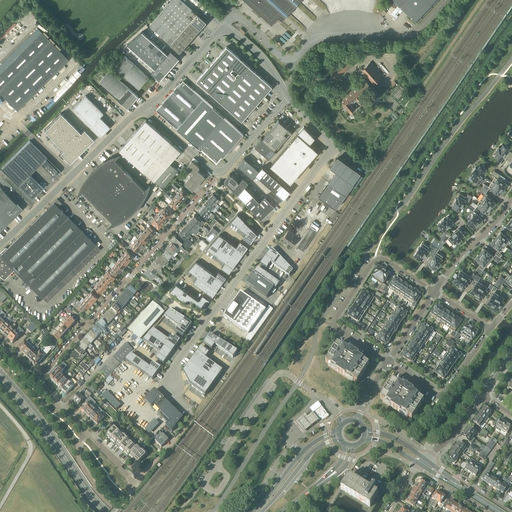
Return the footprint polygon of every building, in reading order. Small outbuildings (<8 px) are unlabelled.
[(155,30),(164,39),(165,39),(170,44),(179,52),(207,22),(197,13),(197,14),(181,0),(171,0),(159,15),(157,13),(154,16),(156,18),(149,25),(155,30)] [(245,0),(271,24),(278,17),(282,20),(300,0),(393,0),(417,22),(436,0),(245,0)] [(142,31),(127,44),(155,69),(151,73),(160,80),(179,58),(171,51),(168,54),(142,31)] [(41,32),(0,72),(0,92),(17,110),(68,59),(50,41),(41,32)] [(226,46),(196,80),(242,121),(272,86),(226,46)] [(124,56),(114,68),(138,90),(139,89),(149,78),(124,56)] [(351,59),(336,69),(339,74),(354,64),(351,59)] [(370,62),(361,70),(373,84),(382,77),(370,62)] [(339,74),(336,69),(330,73),(333,78),(339,74)] [(99,83),(127,108),(138,96),(109,70),(99,83)] [(352,89),(340,100),(350,112),(354,109),(350,104),(355,99),(360,105),(363,102),(364,101),(359,96),(371,86),(364,79),(352,89)] [(198,147),(224,117),(183,81),(180,83),(156,110),(177,129),(198,147)] [(374,101),(377,104),(375,105),(371,109),(372,111),(377,107),(379,105),(381,107),(383,105),(379,101),(380,100),(378,98),(379,97),(376,92),(370,97),(373,101),(374,101)] [(99,137),(101,135),(109,127),(99,116),(103,113),(85,95),(72,109),(99,137)] [(394,112),(389,116),(394,120),(398,116),(394,112)] [(52,122),(44,130),(63,150),(60,153),(69,163),(93,139),(84,129),(80,133),(61,113),(52,121),(52,122)] [(224,117),(198,147),(215,162),(221,156),(223,157),(243,134),(224,117)] [(119,150),(163,188),(178,171),(169,163),(180,150),(146,120),(119,150)] [(292,131),(278,120),(262,139),(275,150),(292,131)] [(330,125),(338,133),(341,129),(336,125),(334,127),(331,124),(330,125)] [(290,183),(318,151),(309,144),(314,138),(304,127),(270,165),(290,183)] [(261,138),(254,145),(269,158),(275,150),(262,139),(261,138)] [(41,163),(46,158),(29,141),(1,168),(18,185),(29,174),(41,163)] [(503,144),(500,148),(499,147),(496,151),(497,153),(495,156),(500,160),(503,156),(507,159),(511,152),(509,150),(509,151),(508,149),(509,147),(505,144),(505,146),(503,144)] [(335,159),(330,167),(336,171),(319,196),(336,208),(353,184),(353,183),(358,176),(360,173),(340,158),(340,159),(338,157),(336,159),(335,159)] [(41,163),(57,179),(62,174),(46,158),(41,163)] [(83,185),(81,190),(94,203),(97,207),(100,209),(113,223),(117,221),(124,217),(130,212),(134,209),(138,204),(143,196),(146,191),(132,176),(130,174),(127,171),(113,158),(108,160),(102,164),(97,167),(93,171),(90,175),(86,180),(83,185)] [(244,158),(238,165),(252,177),(258,170),(244,158)] [(194,172),(185,182),(193,189),(204,176),(197,169),(199,166),(192,160),(187,166),(194,172)] [(471,176),(474,179),(473,180),(478,185),(483,179),(480,177),(482,175),(481,174),(486,168),(482,165),(481,167),(480,165),(477,169),(475,168),(472,172),(474,173),(471,176)] [(283,198),(290,191),(262,166),(255,174),(283,198)] [(503,181),(500,179),(500,180),(497,178),(500,174),(494,171),(492,174),(495,176),(492,181),(503,189),(505,186),(504,186),(506,183),(503,181)] [(29,174),(18,185),(35,202),(45,191),(46,190),(29,174)] [(232,174),(231,175),(230,174),(227,176),(224,180),(226,182),(237,194),(248,182),(243,177),(239,182),(237,180),(238,179),(232,174)] [(353,184),(354,184),(356,186),(363,177),(362,177),(359,174),(358,176),(353,183),(353,184)] [(488,186),(484,184),(482,187),(488,191),(490,187),(491,188),(490,188),(493,190),(496,192),(499,194),(499,193),(500,194),(503,189),(492,181),(488,186)] [(173,187),(175,189),(185,197),(188,193),(180,187),(179,189),(173,183),(171,185),(173,187)] [(245,186),(238,194),(261,218),(274,205),(265,195),(259,201),(245,186)] [(0,213),(9,222),(22,209),(0,187),(0,213)] [(485,195),(481,199),(490,207),(492,205),(492,206),(495,202),(491,200),(492,198),(486,193),(488,191),(482,187),(479,190),(480,191),(485,195)] [(185,197),(175,189),(174,191),(177,193),(175,195),(182,201),(185,197)] [(179,204),(169,196),(164,191),(163,193),(169,199),(167,201),(175,208),(179,204)] [(213,193),(210,197),(218,203),(222,199),(218,194),(216,196),(213,193)] [(453,206),(455,207),(454,208),(457,209),(458,209),(460,210),(464,202),(468,204),(472,196),(468,194),(466,197),(459,193),(458,196),(458,195),(456,199),(456,198),(454,202),(455,202),(453,206)] [(182,201),(175,195),(174,197),(171,194),(169,196),(179,204),(182,201)] [(218,203),(210,197),(207,200),(215,207),(218,203)] [(0,276),(3,279),(5,279),(14,269),(47,302),(100,249),(57,206),(61,203),(57,199),(8,248),(7,247),(4,247),(0,251),(0,276)] [(490,207),(481,199),(476,204),(473,201),(471,204),(475,208),(478,205),(479,206),(478,206),(481,209),(483,210),(484,210),(487,212),(490,209),(489,209),(490,207)] [(207,200),(204,203),(212,211),(214,209),(218,213),(219,211),(216,208),(215,207),(207,200)] [(212,211),(204,203),(201,207),(210,215),(213,217),(215,215),(211,212),(212,211)] [(162,208),(161,210),(168,217),(172,213),(165,207),(163,209),(162,208)] [(210,215),(201,207),(198,210),(204,215),(203,216),(206,219),(210,215)] [(161,210),(157,213),(158,214),(165,220),(168,217),(161,210)] [(0,230),(9,222),(0,213),(0,230)] [(157,213),(154,217),(162,224),(165,220),(158,214),(157,213)] [(476,213),(473,216),(473,215),(470,218),(471,218),(468,222),(469,223),(469,224),(472,227),(473,227),(476,224),(477,224),(476,224),(478,222),(479,222),(482,219),(476,213)] [(257,234),(251,226),(237,214),(231,221),(246,233),(243,237),(251,242),(257,234)] [(194,215),(191,218),(204,229),(205,230),(207,232),(209,230),(208,229),(202,224),(201,224),(203,222),(200,220),(194,215)] [(153,216),(150,220),(152,222),(150,223),(153,226),(154,224),(158,228),(162,224),(154,217),(153,216)] [(442,222),(439,224),(444,231),(439,235),(441,238),(448,232),(445,229),(453,222),(453,221),(450,217),(449,218),(448,216),(444,219),(444,218),(441,221),(442,222)] [(191,218),(188,221),(196,229),(198,227),(202,231),(204,229),(191,218)] [(188,221),(185,225),(194,233),(196,234),(199,231),(197,229),(196,229),(188,221)] [(137,223),(137,224),(143,229),(151,236),(151,235),(154,232),(156,231),(150,226),(148,224),(147,226),(146,228),(145,227),(144,227),(140,224),(140,225),(139,225),(137,223)] [(185,225),(182,228),(188,233),(189,232),(192,234),(193,235),(194,233),(185,225)] [(310,226),(297,246),(303,250),(317,230),(310,226)] [(182,228),(179,232),(187,238),(190,235),(188,233),(182,228)] [(141,231),(140,233),(147,240),(151,236),(143,229),(144,230),(142,232),(141,231)] [(448,232),(441,238),(444,241),(447,238),(452,244),(454,242),(455,242),(457,240),(458,241),(461,238),(460,238),(464,235),(462,233),(463,233),(459,229),(451,235),(448,232)] [(134,231),(132,234),(133,234),(136,236),(144,244),(147,240),(140,233),(138,235),(134,231)] [(287,232),(283,239),(293,246),(297,239),(287,232)] [(497,235),(496,237),(505,245),(511,238),(511,239),(511,235),(510,238),(505,233),(504,234),(500,232),(497,235)] [(221,267),(229,272),(237,261),(248,246),(240,241),(236,247),(219,235),(213,242),(207,249),(225,262),(221,267)] [(136,236),(133,240),(133,241),(134,242),(141,247),(143,245),(144,244),(136,236)] [(175,236),(172,240),(178,246),(182,249),(183,248),(180,245),(182,242),(175,236)] [(494,239),(491,242),(495,245),(493,247),(497,250),(496,252),(500,256),(502,254),(500,252),(505,245),(496,237),(494,239)] [(119,242),(118,243),(124,248),(123,250),(125,252),(124,253),(123,254),(130,260),(130,259),(133,255),(126,249),(128,248),(128,247),(124,243),(121,241),(121,240),(120,241),(119,242)] [(172,240),(168,244),(175,250),(178,246),(172,240)] [(131,243),(128,247),(135,253),(137,250),(137,251),(139,249),(141,247),(134,242),(132,244),(131,243)] [(426,251),(430,253),(435,246),(431,244),(429,247),(423,243),(421,245),(419,248),(418,248),(416,251),(417,251),(415,255),(416,256),(416,257),(420,259),(421,259),(426,251)] [(168,244),(165,248),(172,254),(175,250),(168,244)] [(165,248),(161,252),(168,258),(170,256),(172,257),(174,258),(175,257),(172,254),(165,248)] [(483,248),(480,253),(490,261),(494,257),(499,261),(502,258),(500,256),(496,252),(492,256),(492,255),(489,253),(489,252),(487,251),(484,248),(484,249),(483,248)] [(293,272),(271,249),(260,265),(267,269),(271,264),(289,277),(293,272)] [(428,264),(433,267),(435,268),(437,264),(438,265),(440,262),(439,261),(441,258),(443,256),(436,251),(435,254),(434,254),(428,264)] [(161,252),(158,256),(167,264),(169,263),(167,262),(168,261),(166,260),(168,258),(161,252)] [(120,258),(126,263),(130,260),(123,254),(122,253),(121,255),(122,256),(120,258)] [(478,254),(475,258),(479,261),(478,263),(479,264),(477,267),(479,268),(482,271),(484,268),(490,261),(480,253),(479,255),(478,254)] [(158,256),(155,260),(161,266),(163,263),(167,266),(168,265),(167,264),(158,256)] [(118,260),(117,262),(123,267),(126,263),(120,258),(119,257),(117,259),(118,260)] [(112,261),(109,265),(112,267),(111,267),(112,268),(117,273),(119,271),(119,272),(122,268),(123,267),(117,262),(114,259),(113,260),(112,261)] [(155,260),(151,264),(161,273),(161,272),(163,271),(159,268),(161,266),(155,260)] [(217,290),(226,276),(219,271),(215,276),(196,262),(189,270),(197,276),(217,290)] [(151,264),(148,268),(155,273),(156,272),(164,278),(162,280),(164,282),(167,278),(165,276),(164,275),(161,272),(161,273),(151,264)] [(104,273),(112,280),(115,276),(115,275),(116,273),(109,267),(108,269),(104,273)] [(147,268),(144,272),(151,278),(152,276),(154,277),(155,276),(162,283),(164,282),(162,280),(155,273),(148,268),(147,268)] [(253,274),(274,288),(275,289),(279,284),(257,268),(253,274)] [(381,270),(379,268),(377,271),(376,270),(374,274),(375,274),(373,277),(374,277),(372,279),(377,282),(384,271),(385,271),(382,269),(381,270)] [(459,284),(466,273),(461,270),(460,272),(459,272),(458,274),(457,274),(455,277),(455,278),(454,280),(456,282),(456,283),(459,284)] [(379,290),(383,292),(386,287),(383,284),(383,283),(384,283),(386,280),(386,281),(387,278),(389,275),(388,275),(389,274),(384,271),(377,282),(382,285),(379,290)] [(471,276),(466,273),(459,284),(463,287),(464,287),(466,284),(468,282),(470,279),(469,278),(470,277),(474,280),(477,275),(473,272),(471,276)] [(112,280),(104,273),(103,275),(102,275),(100,277),(108,284),(112,280)] [(246,284),(266,299),(274,288),(253,274),(246,284)] [(501,275),(499,278),(504,282),(506,279),(509,282),(511,285),(511,284),(511,276),(511,275),(508,274),(504,278),(501,275)] [(476,283),(474,286),(472,288),(470,291),(471,292),(474,294),(475,295),(483,284),(478,281),(481,277),(477,275),(474,280),(477,282),(476,283)] [(217,290),(197,276),(193,282),(206,291),(212,296),(217,290)] [(100,280),(98,282),(105,288),(108,284),(100,277),(99,279),(100,280)] [(389,288),(386,287),(383,292),(387,295),(389,291),(393,293),(400,282),(398,281),(398,280),(395,279),(389,288)] [(105,288),(98,282),(94,286),(93,288),(99,293),(100,291),(101,292),(105,288)] [(400,282),(393,293),(398,296),(405,285),(403,284),(400,282)] [(483,284),(475,295),(477,296),(480,298),(481,298),(483,295),(485,293),(484,293),(486,290),(486,289),(487,288),(490,291),(494,285),(492,284),(490,283),(487,287),(483,284)] [(203,295),(199,300),(176,284),(170,291),(201,311),(210,300),(203,295)] [(405,285),(398,296),(402,299),(410,288),(408,287),(405,285)] [(493,294),(491,297),(490,297),(489,299),(487,302),(488,303),(487,303),(491,306),(498,294),(496,293),(495,292),(497,288),(495,287),(494,285),(490,291),(492,292),(494,293),(493,294)] [(88,295),(94,300),(97,297),(96,296),(98,293),(93,289),(89,293),(81,286),(79,287),(88,295)] [(130,288),(127,291),(134,296),(138,300),(139,299),(135,295),(136,293),(130,288)] [(402,299),(407,302),(414,291),(412,290),(413,290),(410,288),(402,299)] [(127,291),(124,295),(134,304),(136,302),(132,299),(134,296),(127,291)] [(362,295),(360,297),(371,304),(374,299),(378,301),(380,299),(375,295),(373,298),(363,291),(361,294),(362,295)] [(415,291),(414,291),(407,302),(412,306),(415,301),(416,301),(418,297),(419,295),(417,293),(417,292),(415,291)] [(240,293),(223,317),(248,336),(266,311),(240,293)] [(494,308),(495,307),(498,309),(499,306),(500,306),(502,304),(501,303),(503,301),(503,300),(504,298),(501,296),(498,294),(491,306),(492,306),(494,308)] [(88,295),(84,299),(91,304),(94,300),(88,295)] [(123,295),(121,298),(127,304),(129,302),(135,307),(137,306),(134,304),(124,295),(123,295)] [(75,297),(73,296),(67,304),(69,306),(76,298),(75,297)] [(358,300),(357,301),(368,309),(371,304),(360,297),(360,296),(358,299),(358,300)] [(120,299),(117,302),(129,313),(130,313),(132,311),(127,307),(125,306),(127,304),(121,298),(120,299)] [(91,304),(84,299),(81,302),(87,308),(91,304)] [(87,308),(81,302),(79,300),(74,306),(78,309),(79,307),(84,311),(87,308)] [(355,304),(354,306),(365,313),(368,309),(357,301),(355,304)] [(117,303),(114,306),(121,311),(123,309),(128,314),(129,313),(117,302),(117,303)] [(153,302),(128,329),(140,340),(164,313),(153,302)] [(114,306),(111,309),(121,319),(122,319),(122,318),(122,317),(122,316),(119,314),(121,311),(114,306)] [(352,309),(351,311),(362,318),(365,313),(354,306),(352,309)] [(434,320),(441,309),(442,309),(439,307),(439,308),(436,306),(435,308),(434,308),(432,312),(429,317),(434,320)] [(248,336),(246,340),(250,343),(273,310),(269,307),(266,311),(248,336)] [(393,312),(403,319),(404,319),(406,316),(405,316),(406,314),(397,307),(393,312)] [(110,310),(108,313),(114,319),(116,321),(118,319),(120,320),(121,319),(111,309),(110,310)] [(441,309),(434,320),(439,323),(446,312),(443,310),(441,309)] [(175,332),(183,337),(192,325),(184,319),(170,310),(164,317),(178,327),(175,332)] [(349,313),(348,316),(350,318),(353,320),(354,320),(357,322),(355,326),(362,331),(364,327),(358,323),(362,318),(351,311),(350,310),(349,313)] [(390,317),(400,324),(403,319),(393,312),(390,317)] [(446,312),(439,323),(444,326),(451,315),(448,313),(448,314),(446,312)] [(107,314),(104,317),(113,325),(115,326),(116,324),(115,323),(113,321),(112,321),(114,319),(108,313),(107,314)] [(451,315),(444,326),(449,329),(456,319),(456,318),(453,316),(453,317),(451,315)] [(4,317),(0,321),(0,330),(10,320),(10,319),(12,318),(10,316),(7,320),(4,317)] [(63,317),(62,319),(64,321),(71,327),(74,323),(68,317),(66,319),(63,317)] [(104,317),(101,321),(110,329),(113,325),(104,317)] [(397,328),(400,324),(390,317),(387,322),(397,328)] [(456,319),(449,329),(453,332),(450,336),(454,338),(457,333),(455,331),(461,322),(458,320),(456,319)] [(10,320),(0,330),(4,334),(10,328),(7,326),(11,322),(11,321),(10,320)] [(64,322),(61,325),(67,331),(70,327),(71,327),(64,321),(64,322)] [(100,321),(97,325),(106,333),(109,330),(110,329),(101,321),(100,321)] [(384,326),(394,332),(395,333),(397,330),(396,330),(397,328),(387,322),(384,326)] [(10,328),(4,334),(8,338),(8,339),(14,332),(12,330),(16,326),(14,324),(13,325),(10,328)] [(60,326),(58,329),(64,334),(67,332),(67,331),(61,325),(60,326)] [(96,326),(94,328),(101,334),(101,335),(102,335),(103,336),(103,335),(106,337),(108,334),(106,333),(97,325),(96,326)] [(391,337),(394,332),(384,326),(382,330),(391,337)] [(420,330),(421,330),(431,337),(434,332),(424,326),(423,328),(422,327),(420,330)] [(460,337),(464,340),(472,328),(467,326),(464,329),(463,331),(461,334),(461,335),(457,333),(454,338),(457,341),(460,337)] [(14,332),(8,339),(12,343),(23,332),(19,328),(18,328),(14,332)] [(93,330),(91,332),(97,338),(100,340),(102,339),(99,336),(100,335),(101,334),(94,328),(93,330)] [(472,328),(464,340),(469,343),(471,341),(473,339),(474,339),(476,336),(475,335),(477,333),(474,331),(475,330),(472,328)] [(54,329),(52,331),(54,332),(61,338),(63,336),(64,334),(58,329),(56,331),(54,329)] [(164,347),(172,353),(180,341),(172,336),(169,341),(153,330),(148,335),(152,339),(156,342),(160,344),(164,347)] [(389,341),(391,337),(382,330),(379,335),(389,341)] [(431,337),(421,330),(418,335),(426,340),(428,341),(431,337)] [(50,333),(47,337),(51,341),(54,344),(56,341),(57,342),(59,340),(61,338),(54,332),(52,331),(50,333)] [(90,333),(88,336),(100,347),(102,346),(101,345),(95,340),(96,339),(97,338),(91,333),(90,333)] [(160,344),(156,342),(152,339),(148,335),(143,341),(160,353),(156,359),(163,364),(172,353),(164,347),(160,344)] [(210,335),(203,344),(212,350),(215,346),(233,358),(237,352),(234,350),(220,341),(210,335)] [(376,339),(385,346),(387,344),(389,341),(379,335),(376,339)] [(418,335),(415,339),(423,345),(426,340),(418,335)] [(85,339),(84,340),(91,345),(92,344),(93,343),(98,348),(99,349),(100,347),(88,336),(85,339)] [(411,344),(412,344),(420,349),(423,345),(415,339),(414,341),(413,341),(411,344)] [(84,340),(81,343),(91,352),(93,351),(92,350),(94,348),(91,345),(84,340)] [(26,341),(18,349),(22,352),(23,353),(29,347),(33,342),(32,342),(32,341),(29,344),(26,341)] [(37,355),(31,361),(33,363),(36,366),(51,350),(52,351),(55,348),(53,347),(53,346),(54,345),(52,343),(51,344),(50,344),(48,346),(47,346),(40,352),(37,355)] [(80,344),(78,347),(84,353),(86,351),(90,354),(91,353),(91,352),(81,343),(80,344)] [(126,343),(105,365),(98,373),(99,373),(97,375),(99,377),(100,378),(101,377),(104,379),(103,380),(104,381),(118,365),(132,349),(126,343)] [(451,349),(453,346),(448,343),(446,345),(450,348),(446,353),(457,360),(458,358),(459,359),(461,356),(451,349)] [(412,344),(409,348),(417,354),(420,349),(412,344)] [(29,347),(23,353),(25,356),(27,357),(37,346),(36,345),(32,349),(29,347)] [(357,384),(369,365),(365,363),(366,362),(358,357),(358,356),(349,350),(349,351),(341,346),(340,347),(337,345),(325,363),(328,365),(328,367),(352,383),(353,381),(357,384)] [(37,346),(27,357),(29,359),(31,361),(37,355),(35,353),(35,352),(39,348),(37,346)] [(77,348),(72,353),(81,360),(86,354),(84,353),(78,347),(77,348)] [(200,348),(183,372),(190,385),(205,396),(222,371),(205,359),(209,354),(200,348)] [(409,348),(406,353),(414,358),(417,354),(409,348)] [(414,358),(406,353),(405,352),(404,355),(403,357),(413,364),(416,359),(414,358)] [(72,353),(70,356),(79,363),(81,360),(72,353)] [(457,361),(457,360),(446,353),(443,358),(453,365),(455,363),(457,361)] [(125,361),(152,380),(160,368),(153,363),(149,368),(131,354),(125,361)] [(453,365),(443,358),(440,362),(450,370),(451,368),(452,368),(454,365),(453,365)] [(450,370),(440,362),(436,367),(447,374),(448,373),(450,370)] [(54,372),(50,377),(50,379),(53,382),(59,376),(60,375),(60,374),(66,367),(63,363),(58,368),(57,367),(53,371),(54,372)] [(84,363),(78,369),(80,371),(84,375),(92,366),(90,364),(90,365),(88,367),(84,363)] [(427,368),(424,371),(432,376),(434,373),(437,375),(440,378),(441,377),(443,379),(445,377),(446,377),(447,375),(447,374),(436,367),(433,372),(427,368)] [(68,375),(57,386),(59,388),(59,389),(60,390),(61,390),(70,381),(68,379),(70,378),(72,379),(75,376),(71,372),(70,373),(68,375)] [(223,372),(218,378),(223,382),(227,375),(223,372)] [(59,376),(53,382),(53,383),(54,384),(55,384),(57,386),(68,375),(66,373),(62,377),(60,375),(59,376)] [(70,381),(61,390),(64,392),(63,393),(65,394),(66,395),(72,389),(76,384),(74,381),(72,379),(70,378),(68,379),(70,381)] [(404,387),(400,384),(396,382),(395,383),(392,381),(380,399),(383,401),(382,403),(407,419),(408,417),(411,420),(423,401),(420,399),(421,398),(413,393),(413,392),(404,386),(404,387)] [(85,401),(89,397),(95,391),(91,387),(85,394),(86,395),(84,396),(83,398),(79,394),(72,400),(78,406),(84,400),(85,401)] [(154,390),(144,401),(146,403),(167,424),(165,426),(172,432),(183,418),(154,390)] [(89,397),(85,401),(88,403),(82,410),(85,413),(95,403),(89,397)] [(97,405),(95,403),(85,413),(89,417),(96,411),(94,409),(97,405)] [(318,403),(310,410),(312,413),(313,414),(312,414),(317,422),(321,419),(323,421),(329,416),(321,407),(321,406),(318,404),(318,403)] [(481,413),(487,418),(491,413),(484,408),(483,410),(481,413)] [(96,411),(89,417),(93,421),(99,415),(96,411)] [(102,412),(99,415),(93,421),(97,425),(104,419),(101,416),(104,413),(102,412)] [(481,413),(477,418),(484,423),(487,418),(481,413)] [(317,422),(312,414),(306,419),(304,416),(295,424),(303,434),(318,422),(317,422)] [(484,423),(477,418),(473,423),(480,428),(484,423)] [(501,430),(506,424),(502,422),(503,421),(501,420),(496,427),(495,429),(500,432),(501,430)] [(506,423),(506,424),(501,430),(507,434),(511,427),(508,425),(506,423)] [(111,439),(119,431),(115,426),(107,435),(111,439)] [(466,433),(473,438),(476,433),(469,428),(468,430),(466,433)] [(123,435),(119,431),(111,439),(115,444),(116,443),(124,435),(123,435)] [(159,432),(157,434),(160,436),(158,438),(165,444),(168,440),(162,434),(162,435),(159,432)] [(473,438),(466,433),(464,435),(465,435),(462,439),(469,443),(473,438)] [(124,434),(123,435),(124,435),(116,443),(120,447),(128,439),(129,439),(124,434)] [(157,437),(155,439),(156,440),(155,442),(161,448),(165,444),(158,438),(160,436),(157,434),(156,436),(157,437)] [(120,447),(124,451),(132,443),(128,439),(120,447)] [(132,443),(124,451),(129,456),(130,455),(129,455),(138,446),(138,445),(134,441),(132,443)] [(454,448),(461,454),(465,448),(458,443),(457,445),(455,448),(454,448)] [(142,450),(138,446),(129,455),(130,455),(134,459),(142,450)] [(451,453),(450,454),(457,459),(461,454),(454,448),(453,450),(451,453)] [(146,455),(142,450),(134,459),(138,463),(146,455)] [(457,459),(450,454),(449,455),(450,455),(447,458),(451,461),(450,462),(453,464),(457,459)] [(470,473),(474,466),(476,463),(471,460),(465,470),(467,472),(467,471),(470,473)] [(488,485),(492,478),(493,476),(489,473),(493,466),(490,464),(482,477),(483,478),(482,479),(484,480),(483,482),(488,485)] [(474,466),(470,473),(470,474),(472,475),(476,477),(478,473),(479,473),(481,470),(474,466)] [(341,489),(370,507),(376,498),(377,498),(381,493),(375,490),(375,489),(372,487),(370,492),(348,478),(341,489)] [(497,481),(492,478),(488,485),(493,488),(497,481)] [(419,481),(416,485),(424,490),(431,495),(434,491),(431,489),(430,490),(425,487),(427,486),(425,485),(426,483),(422,480),(420,482),(419,481)] [(502,485),(497,481),(493,488),(498,491),(502,485)] [(503,483),(502,485),(498,491),(503,495),(504,493),(506,495),(511,487),(503,483)] [(416,485),(414,490),(426,498),(427,496),(422,493),(424,490),(416,485)] [(414,490),(411,494),(418,499),(420,496),(425,499),(426,498),(414,490)] [(434,501),(428,510),(430,511),(432,508),(433,508),(441,495),(437,492),(432,500),(434,501)] [(411,494),(408,498),(421,506),(422,504),(417,501),(418,499),(411,494)] [(441,495),(433,508),(434,509),(436,506),(437,506),(437,504),(438,503),(441,505),(443,506),(445,504),(447,500),(445,499),(445,498),(441,495)] [(408,498),(405,503),(413,507),(414,505),(419,508),(422,509),(423,507),(421,506),(408,498)] [(443,506),(442,508),(445,510),(447,511),(446,511),(449,511),(455,504),(451,501),(448,506),(445,504),(443,506)]
